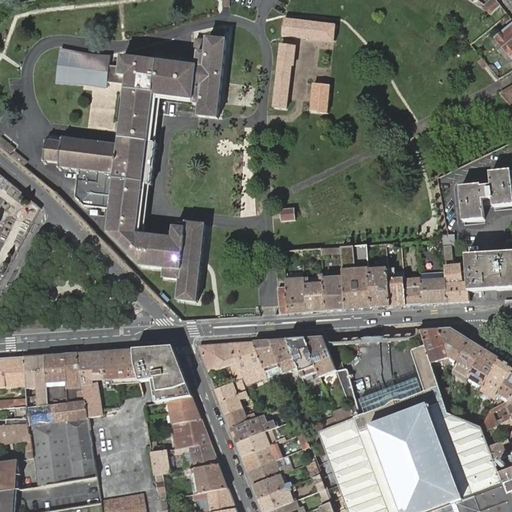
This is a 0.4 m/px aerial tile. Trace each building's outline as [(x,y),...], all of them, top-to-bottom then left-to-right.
[(479,2),(476,4),(490,14),(501,6),(496,0),(490,0),(485,5),(479,2)] [(511,19),(508,15),(503,19),(510,28),(508,29),(506,28),(503,30),(505,32),(499,37),(498,38),(496,39),(511,58),(511,19)] [(319,39),(335,41),(336,41),(336,40),(335,40),(335,32),(336,27),(337,27),(337,26),(336,24),(335,24),(334,25),(318,23),(310,22),(310,21),(309,21),(308,22),(286,20),(286,19),(285,19),(283,36),(284,36),(284,35),(307,38),(307,39),(308,39),(308,38),(319,39)] [(155,97),(161,98),(175,100),(181,100),(194,102),(194,105),(196,105),(201,105),(199,117),(204,118),(215,119),(218,119),(225,62),(228,41),(208,39),(208,41),(196,40),(194,59),(199,60),(198,67),(173,65),(164,64),(160,63),(159,63),(123,58),(122,69),(121,74),(129,75),(128,85),(127,88),(127,90),(127,91),(125,90),(125,92),(127,92),(125,110),(124,112),(124,119),(122,119),(120,119),(119,122),(119,123),(123,123),(120,146),(112,145),(112,143),(110,143),(110,145),(103,144),(103,142),(101,141),(101,144),(93,143),(94,140),(92,140),(92,142),(84,142),(84,139),(83,139),(83,141),(75,140),(76,138),(74,138),(73,140),(66,139),(66,137),(65,137),(64,140),(62,140),(62,142),(64,142),(64,144),(51,142),(51,140),(49,140),(49,142),(47,142),(46,144),(49,144),(47,160),(44,160),(44,162),(46,162),(46,165),(48,165),(49,163),(61,165),(61,166),(59,166),(59,168),(61,168),(60,171),(62,171),(63,168),(70,169),(70,171),(71,172),(72,169),(79,170),(79,173),(79,180),(76,197),(85,206),(103,208),(113,209),(110,235),(142,267),(166,270),(165,279),(171,280),(170,288),(180,289),(179,301),(198,304),(202,265),(207,225),(188,223),(187,225),(187,229),(175,228),(174,239),(144,236),(138,236),(144,185),(151,186),(152,186),(158,144),(156,144),(149,143),(155,97)] [(282,45),(274,108),(287,109),(288,100),(289,94),(292,66),(294,66),(296,47),(282,45)] [(121,74),(122,69),(110,67),(111,59),(92,57),(60,53),(57,86),(88,89),(107,91),(108,85),(127,88),(128,85),(129,75),(121,74)] [(488,65),(483,59),(478,62),(484,69),(488,65)] [(330,86),(315,84),(312,111),(328,114),(330,86)] [(511,86),(500,93),(511,106),(511,86)] [(159,118),(161,98),(155,97),(149,143),(156,144),(158,122),(159,118)] [(0,139),(0,146),(10,155),(14,150),(1,139),(0,139)] [(15,152),(11,156),(24,166),(27,163),(15,152)] [(494,200),(494,203),(494,207),(511,205),(511,176),(511,172),(491,174),(492,187),(482,188),(482,186),(461,189),(464,223),(485,221),(484,208),(484,205),(483,201),(494,200)] [(144,236),(151,186),(144,185),(138,236),(144,236)] [(32,198),(25,208),(36,216),(43,207),(32,198)] [(295,210),(281,210),(282,222),(295,221),(295,210)] [(454,235),(448,236),(442,236),(443,242),(443,246),(451,246),(455,246),(454,235)] [(451,246),(443,246),(445,269),(446,280),(448,304),(470,303),(469,294),(469,293),(468,283),(460,284),(458,268),(458,265),(453,265),(451,246)] [(353,248),(342,248),(342,254),(343,266),(354,266),(353,248)] [(511,254),(491,256),(467,257),(468,283),(469,293),(492,291),(511,289),(511,254)] [(370,277),(373,309),(391,308),(389,281),(389,270),(388,259),(383,260),(384,271),(370,272),(370,277)] [(344,279),(347,311),(373,309),(370,277),(370,272),(370,271),(370,266),(343,268),(344,274),(344,279)] [(391,308),(406,307),(405,281),(405,280),(396,280),(396,272),(395,269),(389,270),(389,281),(391,308)] [(405,280),(404,274),(404,271),(396,272),(396,280),(405,280)] [(423,306),(448,304),(446,280),(445,272),(421,273),(421,280),(421,281),(423,306)] [(406,307),(423,306),(421,281),(421,280),(421,273),(404,274),(405,280),(405,281),(406,307)] [(326,312),(347,311),(344,279),(341,279),(324,281),(324,283),(326,312)] [(305,284),(305,280),(301,281),(302,285),(291,286),(291,281),(287,282),(287,288),(288,302),(289,315),(308,314),(305,284)] [(308,314),(326,312),(324,283),(305,284),(308,314)] [(288,302),(287,288),(278,289),(279,303),(288,302)] [(288,302),(279,303),(280,315),(289,315),(288,302)] [(452,330),(440,331),(449,360),(451,363),(454,375),(456,367),(458,362),(459,361),(471,342),(452,330)] [(440,331),(422,332),(426,347),(434,368),(451,363),(449,360),(440,331)] [(331,355),(324,338),(306,339),(319,373),(321,378),(338,372),(331,355)] [(319,373),(306,339),(288,341),(299,369),(301,374),(303,379),(306,378),(308,381),(315,378),(314,375),(319,373)] [(288,341),(271,342),(279,363),(282,372),(283,375),(285,380),(301,374),(299,369),(288,341)] [(271,342),(255,343),(264,369),(269,381),(272,389),(278,386),(273,375),(270,367),(279,363),(271,342)] [(456,367),(454,375),(467,383),(469,379),(472,372),(486,351),(471,342),(459,361),(458,362),(456,367)] [(255,343),(229,345),(239,370),(241,377),(243,380),(243,382),(262,375),(265,383),(269,381),(264,369),(255,343)] [(200,347),(210,374),(230,365),(236,382),(240,381),(243,380),(241,377),(239,370),(229,345),(200,346),(200,347)] [(499,487),(511,481),(511,468),(499,474),(495,463),(490,448),(484,433),(482,428),(452,416),(449,415),(445,403),(443,398),(434,368),(426,347),(414,351),(413,353),(426,392),(403,401),(400,401),(394,402),(389,404),(386,407),(361,417),(348,371),(346,370),(344,370),(341,356),(338,354),(331,355),(338,372),(350,406),(355,419),(339,426),(332,428),(323,432),(320,433),(350,511),(434,511),(464,501),(463,500),(499,487)] [(136,351),(135,351),(135,362),(140,382),(149,382),(153,381),(157,405),(169,402),(194,398),(193,395),(191,396),(188,386),(189,385),(188,384),(187,385),(182,372),(184,372),(183,370),(181,370),(178,361),(179,360),(178,359),(177,359),(173,350),(163,350),(163,349),(161,349),(161,350),(151,351),(151,350),(149,350),(149,351),(145,352),(136,352),(136,351)] [(106,361),(107,379),(136,378),(136,382),(140,382),(135,362),(135,351),(112,352),(112,361),(106,361)] [(501,360),(486,351),(472,372),(469,379),(472,381),(473,381),(472,382),(472,385),(478,388),(480,387),(480,386),(481,386),(483,388),(489,378),(501,360)] [(89,418),(90,418),(105,415),(104,410),(98,384),(94,385),(93,380),(107,379),(106,361),(112,361),(112,352),(79,354),(84,389),(86,402),(89,418)] [(79,354),(66,355),(68,382),(67,382),(68,390),(84,389),(79,354)] [(49,407),(51,406),(69,404),(67,390),(68,390),(67,382),(68,382),(66,355),(46,356),(49,407)] [(29,408),(29,409),(49,407),(46,356),(25,358),(27,386),(28,400),(29,408)] [(0,359),(0,388),(27,386),(25,358),(0,359)] [(483,388),(481,393),(484,394),(483,396),(489,400),(488,402),(494,406),(496,402),(498,397),(502,390),(511,374),(511,367),(501,360),(489,378),(483,388)] [(270,367),(273,375),(282,372),(279,363),(270,367)] [(511,374),(502,390),(498,397),(501,399),(502,397),(509,401),(511,399),(511,374)] [(227,386),(217,391),(221,403),(247,392),(245,386),(243,380),(240,381),(236,382),(227,386)] [(86,402),(84,389),(68,390),(67,390),(69,404),(86,402)] [(451,389),(440,389),(443,398),(449,398),(451,389)] [(247,392),(221,403),(226,416),(247,408),(243,399),(246,398),(247,401),(250,400),(249,397),(247,392)] [(169,402),(172,425),(173,425),(203,420),(194,398),(169,402)] [(490,411),(482,428),(484,433),(490,430),(493,429),(498,426),(493,414),(506,406),(509,415),(503,418),(505,422),(511,419),(511,399),(509,401),(490,411)] [(0,401),(0,409),(16,409),(29,408),(28,400),(0,401)] [(35,458),(40,488),(98,478),(93,447),(91,434),(90,430),(91,430),(90,418),(89,418),(86,402),(69,404),(51,406),(51,413),(53,413),(54,424),(31,427),(35,457),(35,458)] [(456,408),(445,403),(449,415),(452,416),(456,408)] [(31,426),(31,427),(54,424),(53,413),(51,413),(51,406),(49,407),(29,409),(31,426)] [(336,419),(339,426),(355,419),(350,406),(334,413),(336,419)] [(7,421),(8,426),(31,426),(29,409),(29,408),(16,409),(17,420),(7,421)] [(247,408),(226,416),(232,430),(258,419),(256,414),(254,411),(252,412),(253,415),(250,416),(247,408)] [(258,419),(232,430),(237,444),(272,430),(274,429),(272,424),(275,423),(274,421),(268,423),(267,419),(265,416),(258,419)] [(511,438),(511,419),(505,422),(498,426),(493,429),(495,434),(511,426),(511,424),(511,432),(497,439),(500,444),(509,440),(511,438)] [(212,444),(203,420),(173,425),(177,446),(173,447),(173,450),(175,450),(212,444)] [(321,425),(323,432),(332,428),(329,422),(321,425)] [(29,459),(35,457),(31,427),(31,426),(8,426),(7,427),(0,426),(0,445),(27,441),(29,459)] [(272,430),(237,444),(243,459),(278,445),(282,443),(281,440),(277,442),(272,430)] [(490,430),(484,433),(490,448),(497,446),(490,430)] [(304,450),(311,448),(307,438),(305,434),(298,436),(304,450)] [(490,448),(495,463),(508,457),(507,454),(505,455),(501,446),(504,445),(510,443),(511,447),(511,438),(509,440),(500,444),(497,446),(490,448)] [(220,465),(212,444),(175,450),(176,456),(191,453),(193,465),(187,466),(188,468),(186,468),(185,470),(185,472),(220,465)] [(278,445),(243,459),(248,473),(277,461),(284,459),(278,445)] [(158,453),(153,454),(156,477),(163,475),(172,474),(168,452),(158,453)] [(289,456),(284,459),(277,461),(280,468),(292,464),(289,456)] [(0,494),(18,491),(16,477),(19,477),(19,476),(17,460),(0,463),(0,494)] [(277,461),(248,473),(254,487),(282,475),(285,474),(294,470),(292,464),(280,468),(277,461)] [(315,478),(321,475),(316,462),(313,463),(312,463),(309,464),(315,478)] [(229,489),(220,465),(185,472),(186,476),(196,474),(199,490),(194,491),(195,495),(229,489)] [(282,475),(254,487),(259,500),(294,486),(293,483),(289,485),(285,474),(282,475)] [(163,475),(156,477),(159,491),(160,501),(167,500),(163,475)] [(320,492),(326,490),(321,475),(315,478),(320,492)] [(511,511),(511,481),(499,487),(508,511),(511,511)] [(294,486),(259,500),(263,511),(270,511),(291,504),(296,502),(291,491),(295,490),(294,486)] [(508,511),(499,487),(463,500),(464,501),(434,511),(508,511)] [(224,511),(237,510),(229,489),(195,495),(195,501),(199,500),(201,511),(197,511),(224,511)] [(326,490),(320,492),(325,506),(331,504),(326,490)] [(18,491),(0,494),(0,511),(17,511),(18,496),(18,491)] [(102,504),(103,511),(147,511),(145,494),(102,501),(102,504)] [(291,504),(270,511),(299,511),(296,502),(291,504)]
